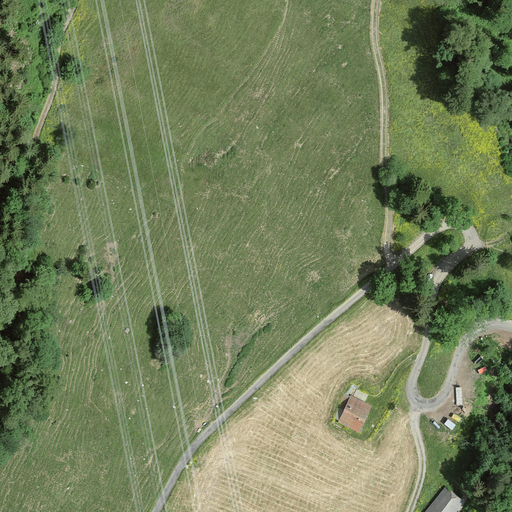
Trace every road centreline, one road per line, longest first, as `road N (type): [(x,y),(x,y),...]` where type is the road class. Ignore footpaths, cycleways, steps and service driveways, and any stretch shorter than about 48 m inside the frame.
road 1 (unclassified): [(511,328),(488,327),(469,338),(448,391),(434,404),(419,403),(415,377),(436,284),(471,248),(461,226),(433,230),(202,438),(156,511)]
road 2 (track): [(394,265),(386,247),(376,0)]
road 3 (track): [(0,206),(56,83),(59,40),(76,0)]
